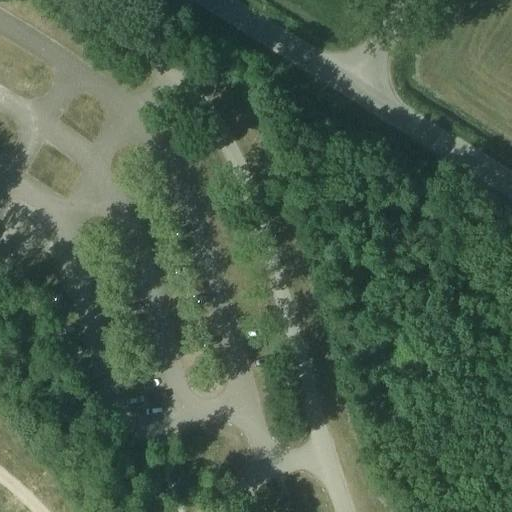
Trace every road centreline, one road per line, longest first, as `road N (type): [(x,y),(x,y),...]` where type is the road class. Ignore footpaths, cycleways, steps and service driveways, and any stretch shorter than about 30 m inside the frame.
road 1 (unclassified): [(68,0),(152,60),(229,168),(260,248),(334,511)]
road 2 (unclassified): [(511,187),(351,85)]
road 3 (unclassified): [(351,85),(215,0)]
